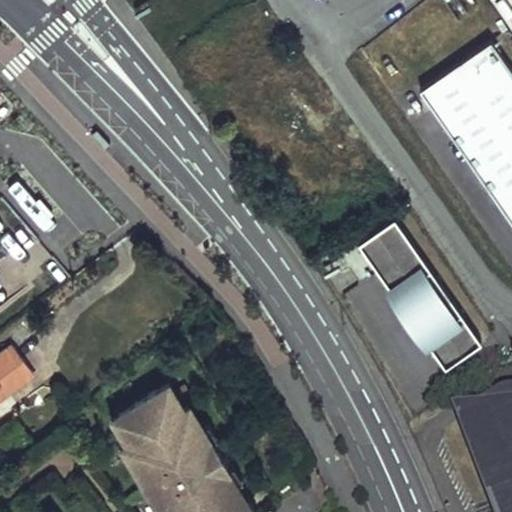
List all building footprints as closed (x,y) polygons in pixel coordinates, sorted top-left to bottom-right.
[(511,70),(491,41),(422,89),(511,217),(511,70)] [(90,136),(104,150),(110,144),(96,130),(90,136)] [(397,215),(362,240),(449,363),(484,338),(397,215)] [(32,272),(40,290),(57,282),(49,264),(32,272)] [(0,386),(5,383),(10,390),(37,370),(17,344),(0,355),(0,386)] [(175,380),(124,409),(135,427),(128,431),(141,452),(135,455),(168,511),(172,509),(174,511),(250,511),(247,506),(253,503),(239,480),(235,482),(230,474),(238,470),(218,436),(211,440),(205,432),(209,429),(194,402),(190,405),(175,380)] [(5,383),(0,386),(0,397),(10,390),(5,383)] [(496,396),(465,416),(506,507),(507,511),(511,511),(511,393),(496,396)] [(0,426),(0,444),(4,451),(27,437),(16,417),(0,426)]
